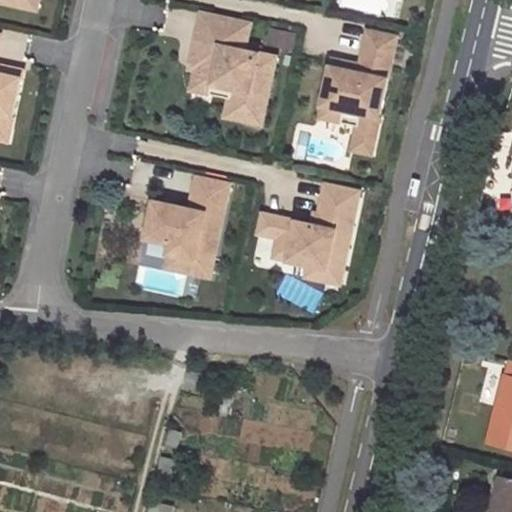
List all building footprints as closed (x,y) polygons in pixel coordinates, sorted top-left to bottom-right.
[(24,0),(0,0),(0,4),(23,9),(24,0)] [(24,0),(23,9),(40,13),(43,0),(24,0)] [(256,25),(207,15),(201,41),(197,61),(203,62),(201,72),(197,93),(217,97),(219,87),(273,98),(281,59),(250,52),(256,25)] [(24,58),(28,34),(13,31),(9,56),(24,58)] [(385,119),(402,38),(373,32),(369,53),(366,66),(365,74),(357,72),(358,65),(338,61),(326,119),(349,124),(351,112),(366,115),(385,119)] [(0,129),(16,133),(22,102),(28,74),(6,69),(5,77),(0,75),(0,59),(4,39),(0,37),(0,129)] [(203,62),(197,61),(195,71),(201,72),(203,62)] [(366,66),(358,65),(357,72),(365,74),(366,66)] [(273,98),(219,87),(217,97),(235,100),(231,119),(267,126),(273,98)] [(366,115),(351,112),(349,124),(364,127),(359,151),(378,156),(385,119),(366,115)] [(16,133),(0,129),(0,142),(13,145),(16,133)] [(235,186),(202,179),(196,211),(190,210),(189,215),(181,213),(182,208),(160,204),(157,222),(153,241),(177,246),(175,256),(202,261),(199,276),(216,280),(235,186)] [(318,226),(288,220),(284,239),(280,259),(314,266),(349,273),(365,193),(331,186),(328,200),(324,217),(328,218),(326,227),(318,226)] [(288,220),(269,216),(264,235),(284,239),(288,220)] [(324,217),(320,216),(318,226),(326,227),(328,218),(324,217)] [(274,261),(275,239),(256,238),(255,260),(274,261)] [(202,261),(175,256),(172,270),(199,276),(202,261)] [(349,273),(314,266),(312,278),(346,285),(349,273)] [(489,441),(511,447),(511,375),(511,376),(506,375),(489,441)] [(511,511),(511,479),(501,476),(492,511),(511,511)]
